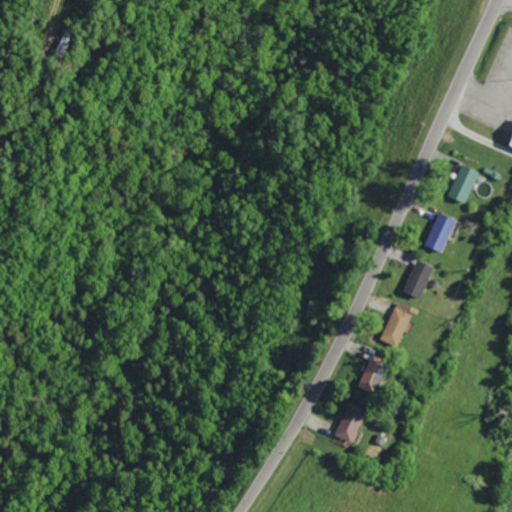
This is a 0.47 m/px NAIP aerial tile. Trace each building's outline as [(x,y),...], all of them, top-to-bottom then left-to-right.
[(464,204),(478,172),(461,165),(448,197),(464,204)] [(454,219),(436,213),(424,247),(442,253),(454,219)] [(432,267),(414,261),(402,293),(420,300),(432,267)] [(379,339),(396,347),(413,311),(396,304),(379,339)] [(373,395),(388,361),(370,354),(356,387),(373,395)] [(350,446),(365,410),(347,403),(332,438),(350,446)]
